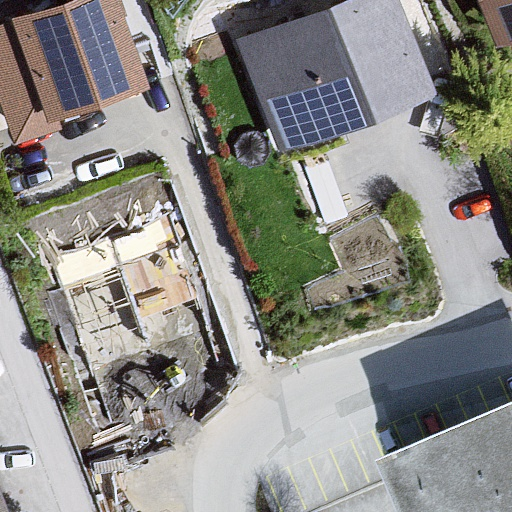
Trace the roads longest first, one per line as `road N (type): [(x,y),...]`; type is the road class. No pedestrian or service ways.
road 1 (residential): [(208,511),(232,464),(290,398),(511,343)]
road 2 (unknown): [(79,511),(0,276)]
